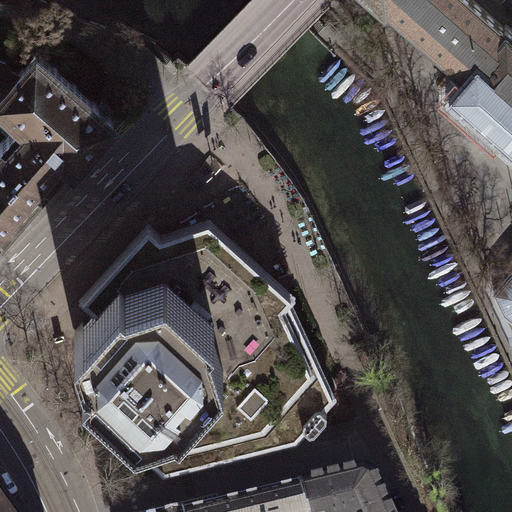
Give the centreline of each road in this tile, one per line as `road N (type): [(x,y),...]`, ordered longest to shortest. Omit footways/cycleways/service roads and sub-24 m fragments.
road 1 (residential): [(294,0),(0,308)]
road 2 (tertiary): [(0,406),(63,511)]
